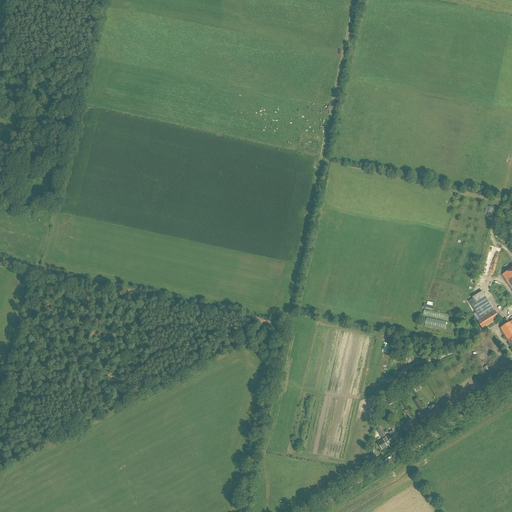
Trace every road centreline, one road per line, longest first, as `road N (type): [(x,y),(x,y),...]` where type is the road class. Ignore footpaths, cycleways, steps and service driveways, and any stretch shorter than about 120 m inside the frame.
road 1 (track): [(243,511),(284,323),(0,261)]
road 2 (track): [(355,0),(284,323)]
road 3 (track): [(278,322),(0,464)]
road 4 (unclassified): [(310,511),(511,384)]
